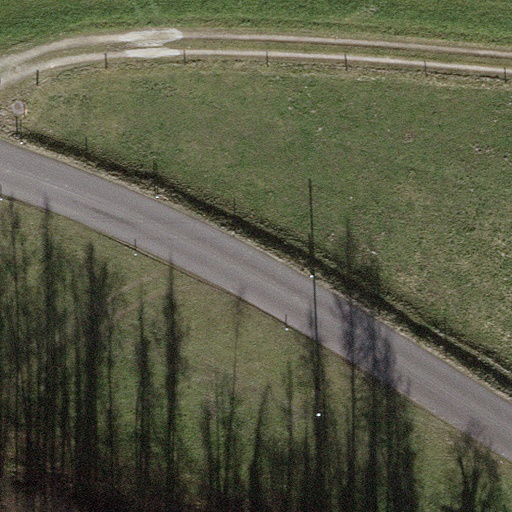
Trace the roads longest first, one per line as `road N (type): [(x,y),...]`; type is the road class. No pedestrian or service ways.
road 1 (tertiary): [(511,434),(276,280),(0,164)]
road 2 (track): [(0,85),(48,55),(221,40),(511,67)]
